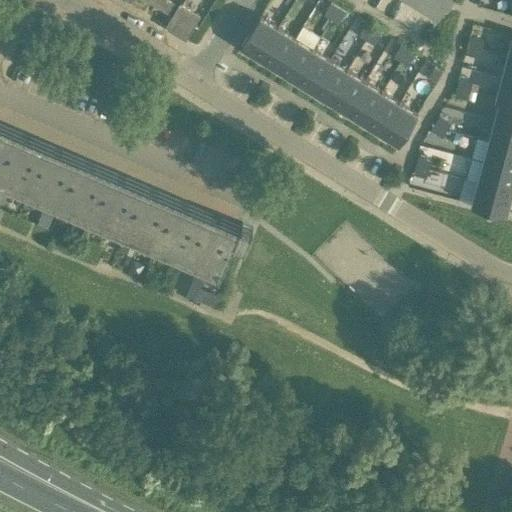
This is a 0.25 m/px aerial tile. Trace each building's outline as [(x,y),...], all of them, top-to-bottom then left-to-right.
[(171,15),(173,12),(178,4),(171,0),(155,0),(153,4),(171,15)] [(331,1),(325,12),(332,16),(339,5),(331,1)] [(178,4),(173,12),(194,25),(200,14),(180,2),(178,4)] [(339,5),(332,16),(339,21),(346,10),(339,5)] [(171,15),(165,26),(186,38),(194,25),(173,12),(171,15)] [(260,13),(241,44),(242,44),(259,55),(278,25),(260,14),(260,13)] [(366,22),(359,33),(366,38),(373,27),(366,22)] [(278,25),(259,55),(277,66),(296,35),(278,25)] [(373,27),(366,38),(374,42),(381,31),(373,27)] [(296,35),(277,66),(294,77),(313,46),(296,35)] [(471,36),(469,44),(481,47),(483,39),(471,36)] [(401,44),(394,55),(401,59),(408,48),(401,44)] [(469,44),(466,52),(479,56),(481,47),(469,44)] [(330,57),(313,46),(294,77),(312,87),(330,57)] [(408,48),(401,59),(408,64),(415,53),(408,48)] [(501,75),(511,78),(511,55),(507,54),(501,75)] [(330,57),(312,87),(329,98),(348,68),(330,57)] [(435,65),(428,76),(435,81),(442,69),(435,65)] [(348,68),(329,98),(346,109),(365,78),(348,68)] [(500,97),(511,100),(511,78),(501,75),(496,97),(499,98),(500,97)] [(346,109),(364,120),(383,89),(365,78),(346,109)] [(459,78),(457,86),(470,89),(472,81),(459,78)] [(457,86),(455,94),(468,97),(470,89),(457,86)] [(400,100),(383,89),(364,120),(381,131),(400,100)] [(499,98),(494,118),(511,122),(511,100),(500,97),(499,98)] [(400,100),(381,131),(399,142),(418,111),(400,100)] [(440,114),(435,121),(446,128),(451,121),(440,114)] [(511,122),(494,118),(489,139),(511,145),(511,122)] [(0,175),(190,256),(209,264),(221,270),(219,275),(220,275),(235,241),(244,245),(253,227),(242,222),(242,223),(0,120),(0,175)] [(435,121),(431,129),(442,135),(446,128),(435,121)] [(511,145),(489,139),(483,160),(511,167),(511,145)] [(418,156),(416,164),(429,168),(431,159),(418,156)] [(511,167),(483,160),(477,181),(511,190),(511,189),(511,167)] [(416,164),(414,172),(426,176),(429,168),(416,164)] [(464,177),(458,199),(472,202),(506,212),(506,211),(511,190),(477,181),(466,177),(464,177)] [(54,216),(43,211),(38,222),(49,227),(54,216)] [(186,272),(178,290),(195,297),(203,279),(186,272)]
